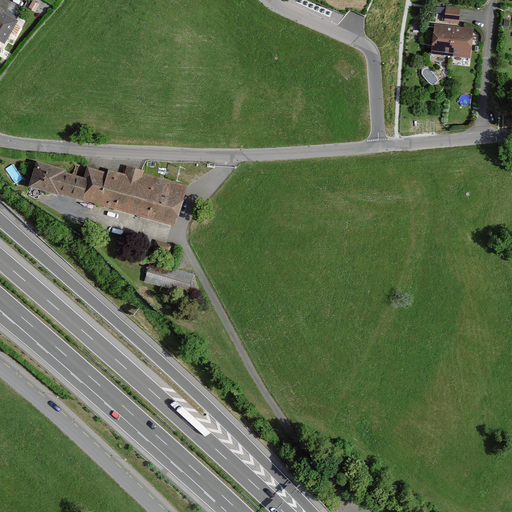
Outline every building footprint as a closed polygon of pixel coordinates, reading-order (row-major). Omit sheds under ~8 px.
[(0,39),(6,43),(17,22),(2,13),(4,9),(0,7),(0,39)] [(461,9),(445,8),(444,23),(459,25),(461,9)] [(473,30),(435,26),(432,55),(470,59),(473,30)] [(67,169),(38,161),(31,186),(61,194),(61,193),(177,224),(188,185),(144,174),(145,171),(128,166),(126,174),(110,170),(109,173),(88,167),(85,177),(66,172),(67,169)] [(172,245),(155,240),(153,249),(170,254),(172,245)] [(193,273),(150,262),(146,280),(188,291),(193,273)]
